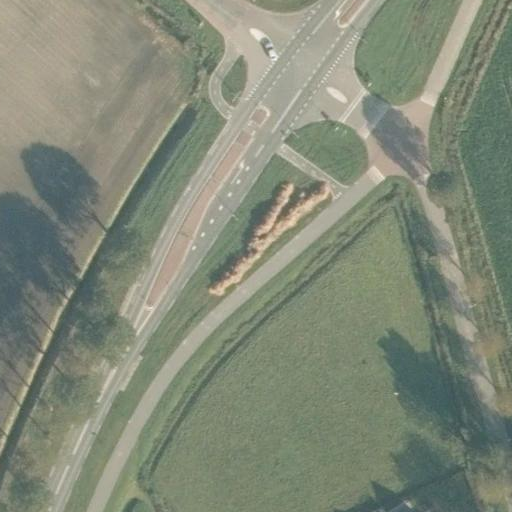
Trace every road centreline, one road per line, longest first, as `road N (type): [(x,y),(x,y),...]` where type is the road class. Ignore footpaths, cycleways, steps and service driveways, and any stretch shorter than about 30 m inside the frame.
road 1 (unclassified): [(92,511),(156,389),(195,341),(397,143)]
road 2 (tertiary): [(511,490),(424,174),(397,143)]
road 3 (primary): [(286,59),(176,218),(127,341)]
road 4 (primary): [(127,341),(310,75)]
road 5 (primary): [(46,511),(127,341)]
road 6 (unclassified): [(397,143),(471,0)]
